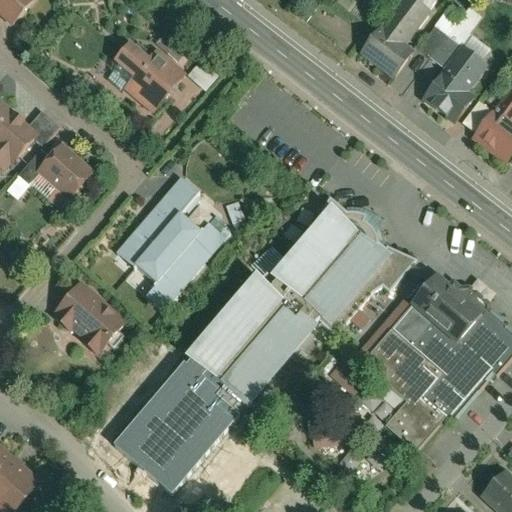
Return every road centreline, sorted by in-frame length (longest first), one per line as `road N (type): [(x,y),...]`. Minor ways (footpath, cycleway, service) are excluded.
road 1 (residential): [(0,334),(142,168),(0,55)]
road 2 (secondary): [(205,0),(511,238)]
road 3 (residential): [(511,404),(411,511)]
